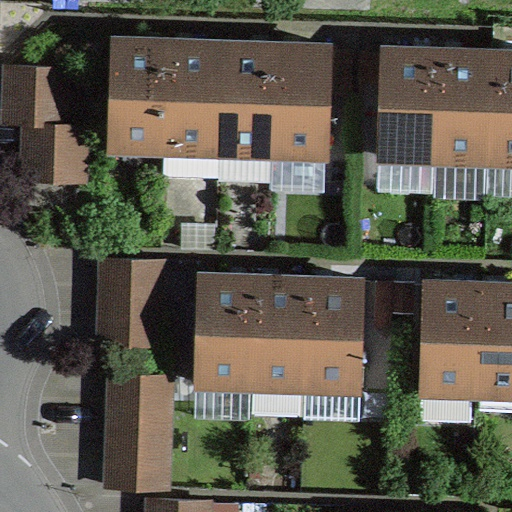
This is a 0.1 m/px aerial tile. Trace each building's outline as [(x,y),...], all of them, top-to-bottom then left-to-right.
[(168,38),(112,36),(107,144),(164,146),(168,38)] [(223,41),(168,38),(164,146),(219,147),(223,41)] [(276,42),(223,41),(219,147),(272,149),(276,42)] [(332,44),(276,42),(272,149),(329,151),(332,44)] [(437,48),(382,46),(378,154),(434,156),(437,48)] [(491,50),(437,48),(434,156),(488,157),(491,50)] [(511,50),(491,50),(488,157),(511,157),(511,50)] [(7,92),(65,93),(65,64),(8,63),(7,92)] [(27,121),(64,122),(65,93),(7,92),(6,121),(27,121)] [(27,121),(27,148),(85,149),(86,123),(64,122),(27,121)] [(84,178),(85,149),(27,148),(26,177),(84,178)] [(102,284),(161,285),(161,257),(103,256),(102,284)] [(198,272),(196,378),(250,380),(253,274),(198,272)] [(309,276),(253,274),(250,380),(306,382),(309,276)] [(364,277),(309,276),(306,382),(361,383),(364,277)] [(423,280),(421,387),(478,388),(480,281),(423,280)] [(511,281),(480,281),(478,388),(511,388),(511,281)] [(101,313),(160,314),(161,285),(102,284),(101,313)] [(101,341),(160,342),(160,314),(101,313),(101,341)] [(111,399),(168,401),(169,372),(112,370),(111,399)] [(110,427),(167,428),(168,401),(111,399),(110,427)] [(110,454),(167,455),(167,428),(110,427),(110,454)] [(166,484),(167,455),(110,454),(109,483),(166,484)] [(150,496),(149,511),(207,511),(208,498),(150,496)]
